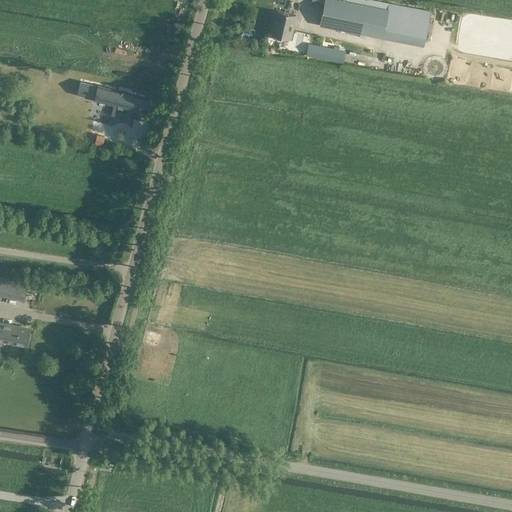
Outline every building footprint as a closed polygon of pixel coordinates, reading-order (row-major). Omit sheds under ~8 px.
[(319,24),(423,45),(429,17),(346,0),(313,0),(323,2),(319,24)] [(295,14),(277,10),(271,35),(290,39),(295,14)] [(312,44),(310,55),(343,62),(345,51),(312,44)] [(88,83),(84,96),(117,105),(123,106),(146,112),(149,98),(126,93),(121,91),(88,83)] [(0,288),(15,292),(17,280),(0,276),(0,288)] [(30,328),(0,322),(0,338),(27,344),(30,328)]
